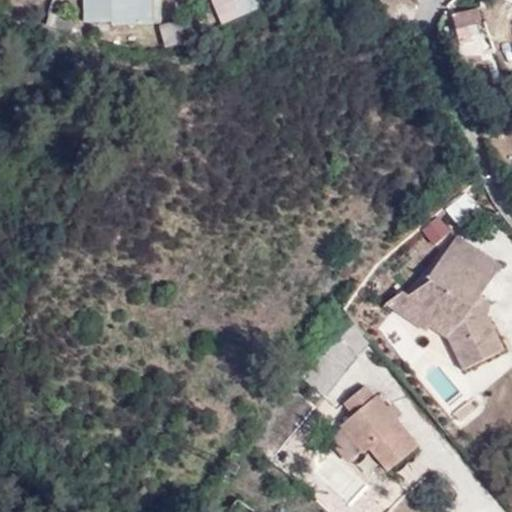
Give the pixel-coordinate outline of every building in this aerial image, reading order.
[(116,0),(50,0),(50,3),(78,8),(77,12),(114,16),(116,0)] [(261,0),(213,0),(219,19),(264,7),(261,0)] [(481,26),(480,12),(455,16),(456,30),(481,26)] [(181,18),(159,23),(164,45),(186,40),(181,18)] [(439,215),(421,228),(433,244),(451,231),(439,215)] [(450,249),(493,278),(502,264),(460,235),(450,249)] [(467,371),(506,352),(490,319),(489,319),(473,307),(481,295),(493,278),(450,249),(429,279),(432,282),(409,297),(430,312),(424,319),(433,325),(451,338),(467,371)] [(404,293),(387,303),(428,332),(433,325),(424,319),(430,312),(409,297),(404,293)] [(473,307),(489,319),(491,303),(481,295),(473,307)] [(359,353),(373,341),(355,319),(352,316),(305,378),(326,395),(359,353)] [(420,444),(371,383),(346,402),(354,411),(342,423),(363,452),(371,447),(389,469),(420,444)] [(456,414),(463,422),(478,409),(471,401),(456,414)]
